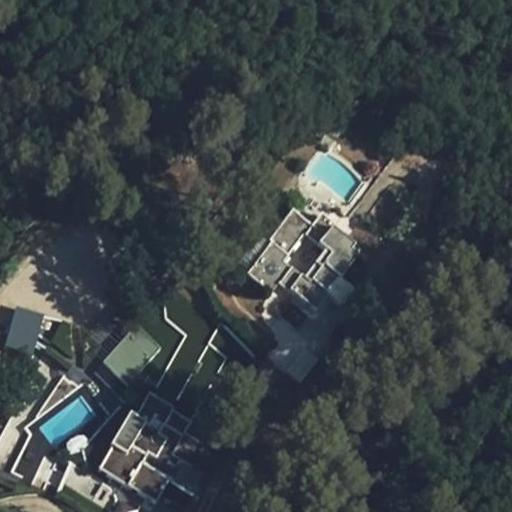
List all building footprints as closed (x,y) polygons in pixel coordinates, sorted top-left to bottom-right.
[(246,179),(269,205),(307,172),(284,146),(246,179)] [(329,256),(323,253),(302,279),(281,263),(301,237),(316,247),(330,229),(332,226),(319,217),(308,228),(289,214),(266,243),(269,245),(245,277),(270,294),(278,284),(314,312),(326,295),(323,294),(336,277),(337,279),(354,257),(348,251),(351,246),(342,239),(329,256)] [(342,239),(330,229),(316,247),(323,253),(329,256),(342,239)] [(32,354),(43,314),(15,307),(4,347),(32,354)] [(154,348),(130,330),(104,365),(128,383),(154,348)] [(183,463),(189,467),(200,445),(195,443),(206,423),(192,415),(189,421),(170,411),(172,406),(148,393),(133,419),(152,429),(139,451),(129,446),(125,454),(110,447),(98,471),(154,503),(166,481),(172,484),(183,463)] [(178,487),(189,467),(183,463),(172,484),(178,487)]
